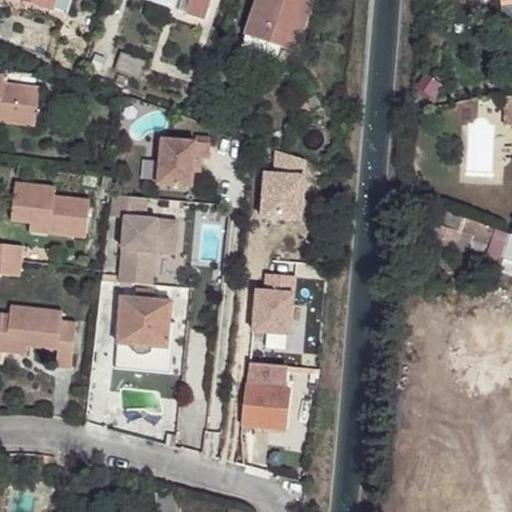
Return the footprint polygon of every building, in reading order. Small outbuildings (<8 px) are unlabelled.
[(20,0),(68,15),(72,0),(20,0)] [(179,0),(176,11),(206,20),(212,0),(179,0)] [(257,0),(246,36),(280,48),(295,53),(313,0),(312,0),(257,0)] [(280,48),(246,36),(242,46),(277,57),(280,48)] [(141,77),(145,65),(121,57),(117,69),(141,77)] [(0,121),(36,125),(39,88),(3,84),(4,75),(0,74),(0,121)] [(195,143),(161,140),(157,185),(192,188),(194,159),(208,160),(210,138),(196,136),(195,143)] [(55,189),(15,184),(10,221),(30,224),(49,226),(48,235),(86,239),(90,202),(54,198),(55,189)] [(146,199),(111,196),(109,216),(126,218),(120,283),(152,286),(155,253),(174,255),(177,223),(153,221),(153,215),(145,214),(146,199)] [(511,235),(432,206),(428,216),(429,216),(428,224),(421,222),(417,240),(447,247),(449,239),(472,245),(470,249),(488,253),(484,262),(502,268),(501,271),(511,275),(511,235)] [(49,226),(30,224),(29,233),(48,235),(49,226)] [(24,247),(0,244),(0,274),(20,276),(22,263),(24,247)] [(49,250),(24,247),(22,263),(47,265),(49,250)] [(172,303),(121,298),(120,311),(116,311),(115,322),(119,322),(117,345),(133,346),(132,351),(138,355),(145,355),(151,353),(151,348),(167,349),(172,303)] [(0,313),(0,352),(4,353),(5,345),(27,348),(58,351),(56,368),(71,370),(77,323),(62,321),(63,312),(11,306),(10,315),(0,313)] [(474,319),(472,319),(466,366),(487,369),(489,358),(511,361),(511,318),(498,317),(498,323),(491,322),(492,311),(475,309),(474,319)] [(5,345),(4,353),(26,356),(27,348),(5,345)] [(285,431),(290,391),(247,386),(242,426),(285,431)] [(165,446),(174,448),(176,435),(168,434),(165,446)] [(55,457),(44,456),(43,464),(53,466),(55,457)] [(52,469),(50,478),(64,481),(67,472),(52,469)] [(155,495),(157,511),(176,511),(174,493),(155,495)]
